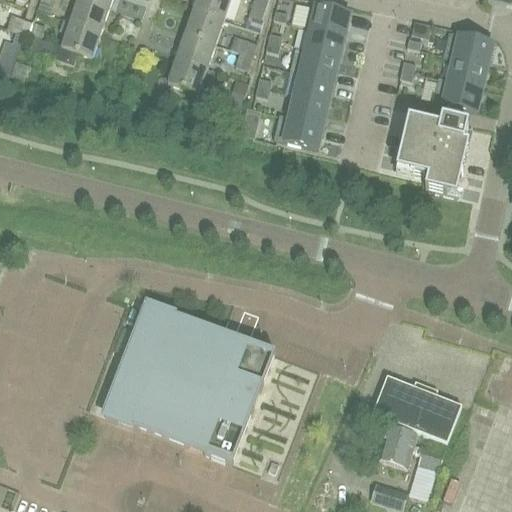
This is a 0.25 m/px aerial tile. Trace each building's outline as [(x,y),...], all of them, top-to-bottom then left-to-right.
[(50,19),(53,8),(56,0),(41,0),(41,4),(37,15),(50,19)] [(78,0),(78,1),(109,12),(113,0),(78,0)] [(197,0),(193,13),(224,24),(231,0),(197,0)] [(100,37),(109,12),(78,1),(70,26),(100,37)] [(253,5),(253,6),(248,19),(262,24),(266,10),(253,5)] [(310,33),(344,41),(350,18),(311,9),(305,33),(310,34),(310,33)] [(215,48),(224,24),(193,13),(185,38),(215,48)] [(288,18),(275,15),(273,24),(285,27),(288,18)] [(24,39),(28,25),(11,19),(7,31),(1,29),(0,31),(0,41),(20,49),(24,39)] [(92,62),(100,37),(70,26),(64,24),(61,35),(66,36),(62,50),(41,43),(46,30),(28,25),(24,39),(33,42),(29,54),(73,69),(78,57),(92,62)] [(339,64),(344,41),(310,33),(310,34),(305,55),(339,64)] [(207,73),(215,48),(185,38),(176,63),(207,73)] [(282,41),(270,38),(268,47),(280,49),(282,41)] [(493,48),(449,38),(443,62),(453,64),(453,63),(488,71),(493,48)] [(240,57),(252,61),(257,48),(244,44),(240,57)] [(421,46),(409,44),(407,52),(419,55),(421,46)] [(280,49),(268,47),(266,55),(278,58),(280,49)] [(18,56),(5,52),(0,66),(0,76),(10,80),(18,56)] [(334,86),(339,64),(305,55),(295,52),(290,76),(299,78),(334,86)] [(247,74),(252,61),(240,57),(235,70),(247,74)] [(198,98),(207,73),(176,63),(167,88),(198,98)] [(482,94),(488,71),(453,63),(453,64),(448,85),(482,94)] [(416,69),(403,66),(401,75),(414,77),(416,69)] [(414,77),(401,75),(399,83),(412,86),(414,77)] [(328,108),(334,86),(299,78),(294,100),(328,108)] [(477,117),(482,94),(448,85),(438,82),(433,106),(477,117)] [(272,86),(259,83),(257,91),(270,94),(272,86)] [(234,129),(247,94),(249,88),(236,84),(222,124),(234,129)] [(270,94),(257,91),(255,100),(267,103),(270,94)] [(323,131),(328,108),(294,100),(289,122),(289,123),(323,131)] [(318,154),(323,131),(289,123),(289,122),(279,120),(274,143),(318,154)] [(456,202),(469,149),(464,148),(469,129),(442,123),(440,131),(408,124),(396,175),(428,182),(425,194),(456,202)] [(256,132),(244,129),(242,138),(254,141),(256,132)] [(275,357),(148,308),(105,420),(232,469),(275,357)] [(386,381),(372,419),(447,447),(461,409),(435,399),(437,394),(415,385),(412,391),(386,381)] [(412,458),(414,449),(417,440),(386,432),(377,464),(407,473),(412,458)] [(111,451),(115,439),(103,435),(99,448),(111,451)] [(414,449),(412,458),(418,459),(418,461),(420,462),(417,470),(439,477),(445,455),(421,448),(420,451),(414,449)] [(0,487),(0,507),(12,511),(16,511),(22,495),(0,487)] [(370,506),(391,511),(403,511),(408,497),(376,487),(370,506)]
